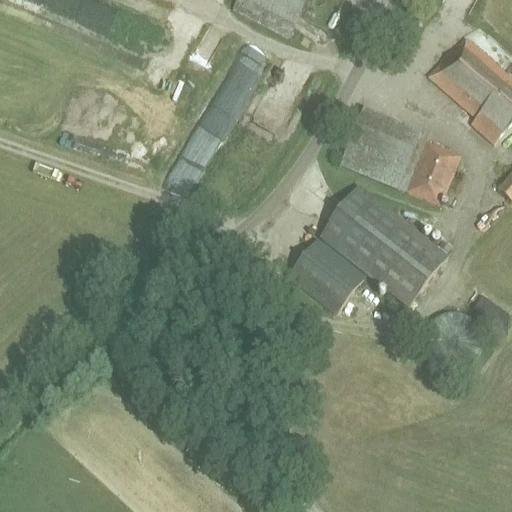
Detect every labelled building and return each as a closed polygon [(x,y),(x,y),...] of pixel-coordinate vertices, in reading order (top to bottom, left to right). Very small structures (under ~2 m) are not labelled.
[(290,43),(313,0),(239,0),(233,12),(290,43)] [(323,22),(332,33),(354,15),(344,4),(323,22)] [(172,32),(202,44),(211,23),(180,12),(172,32)] [(495,149),(511,130),(511,82),(466,41),(453,56),(456,59),(446,69),(443,66),(430,81),(478,123),(473,129),(495,149)] [(413,161),(421,122),(364,110),(356,149),(413,161)] [(462,160),(428,146),(407,196),(442,210),(462,160)] [(248,201),(257,169),(241,164),(232,197),(248,201)] [(511,206),(511,177),(498,194),(511,206)] [(409,310),(449,261),(361,191),(321,241),(409,310)] [(511,290),(511,217),(467,269),(493,291),(502,282),(511,290)] [(337,319),(366,282),(319,245),(290,281),(337,319)]
